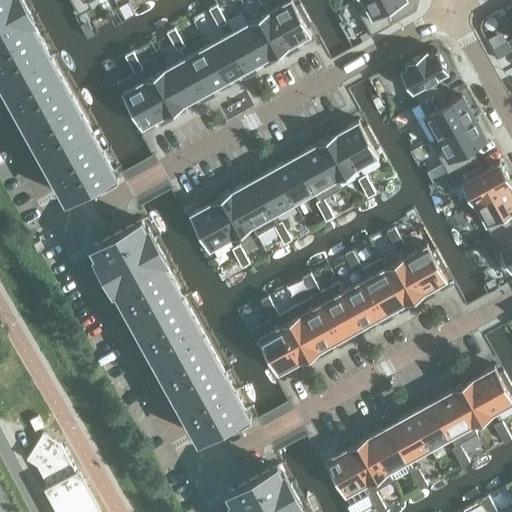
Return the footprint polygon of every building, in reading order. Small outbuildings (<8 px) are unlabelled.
[(0,0),(0,35),(1,35),(10,52),(11,54),(21,71),(22,73),(31,90),(32,92),(42,109),(43,111),(52,128),(62,146),(45,156),(67,196),(114,170),(31,19),(33,18),(22,0),(0,0)] [(71,0),(79,13),(92,6),(89,0),(71,0)] [(293,0),(263,0),(264,0),(269,8),(293,51),(299,47),(296,42),(312,33),(308,26),(312,24),(299,1),(295,3),(293,0)] [(352,0),(371,34),(392,22),(385,10),(403,0),(352,0)] [(209,7),(214,16),(222,12),(217,3),(209,7)] [(269,8),(248,20),(269,57),(283,48),(287,54),(293,51),(269,8)] [(226,21),(222,12),(214,16),(219,25),(226,21)] [(269,57),(248,20),(227,31),(248,68),(251,74),(257,71),(254,65),(269,57)] [(172,40),(180,35),(175,26),(167,31),(172,40)] [(248,68),(227,31),(206,43),(227,80),(241,72),(245,78),(251,74),(248,68)] [(185,44),(180,35),(172,40),(177,49),(185,44)] [(507,41),(493,48),(498,57),(511,49),(507,41)] [(212,88),(227,80),(206,43),(185,55),(206,91),(209,97),(215,94),(212,88)] [(407,65),(400,69),(414,95),(419,103),(439,90),(433,79),(449,71),(437,48),(430,52),(428,48),(405,60),(407,65)] [(130,63),(138,59),(133,50),(125,54),(130,63)] [(206,91),(185,55),(164,66),(185,103),(199,95),(203,101),(209,97),(206,91)] [(143,67),(138,59),(130,63),(135,71),(139,69),(140,69),(143,67)] [(144,78),(143,78),(167,121),(173,117),(170,111),(185,103),(164,66),(144,78)] [(143,78),(144,78),(140,69),(139,69),(135,71),(117,81),(126,97),(121,100),(134,122),(138,120),(142,127),(157,118),(161,124),(167,121),(143,78)] [(439,90),(419,103),(437,136),(430,140),(474,115),(462,93),(446,102),(439,90)] [(486,137),(474,115),(430,140),(442,162),(448,173),(477,157),(470,146),(486,137)] [(340,120),(333,124),(357,167),(379,155),(375,148),(379,145),(367,123),(362,125),(359,118),(343,126),(340,120)] [(357,167),(333,124),(327,127),(330,133),(316,142),(336,178),(357,167)] [(298,144),(292,147),(315,190),(320,199),(324,196),(341,187),(336,178),(316,142),(301,150),(298,144)] [(294,202),(315,190),(292,147),(285,151),(288,157),(274,165),(294,202)] [(461,181),(473,203),(511,181),(499,160),(483,169),(477,157),(456,169),(462,180),(461,181)] [(294,202),(274,165),(259,173),(256,167),(250,171),(273,213),(274,213),(294,202)] [(273,213),(250,171),(243,174),(247,180),(232,188),(252,225),(257,234),(274,224),(279,222),(279,221),(274,213),(273,213)] [(363,186),(371,182),(366,173),(358,177),(363,186)] [(511,221),(507,212),(511,209),(511,184),(511,183),(511,182),(511,181),(473,203),(474,203),(493,235),(511,224),(511,221)] [(375,191),(371,182),(363,186),(368,195),(375,191)] [(252,225),(232,188),(217,196),(214,190),(208,194),(231,236),(252,225)] [(193,219),(189,221),(201,244),(206,241),(210,249),(231,237),(208,194),(201,197),(205,203),(189,212),(193,219)] [(321,210),(329,205),(324,196),(316,201),(321,210)] [(334,214),(329,205),(321,210),(326,218),(334,214)] [(200,436),(247,410),(163,259),(165,258),(148,227),(146,228),(141,218),(94,244),(99,254),(97,255),(114,286),(116,285),(200,436)] [(279,233),(287,228),(282,219),(279,221),(279,222),(274,224),(279,233)] [(511,224),(493,235),(485,239),(504,274),(511,270),(511,269),(511,224)] [(400,234),(395,226),(391,228),(387,230),(392,239),(400,234)] [(292,238),(287,228),(279,233),(284,242),(292,238)] [(404,243),(400,234),(392,239),(397,248),(401,245),(404,243)] [(448,269),(435,246),(431,249),(427,242),(405,254),(429,296),(435,293),(432,287),(448,278),(444,271),(448,269)] [(237,256),(245,252),(240,243),(232,247),(237,256)] [(358,257),(353,249),(349,251),(345,253),(350,262),(358,257)] [(250,261),(245,252),(237,256),(242,265),(250,261)] [(429,296),(405,254),(385,265),(380,257),(405,302),(419,294),(423,300),(429,296)] [(362,266),(358,257),(350,262),(355,271),(358,269),(359,268),(362,266)] [(405,302),(380,257),(362,266),(359,268),(387,320),(393,316),(390,310),(405,302)] [(387,320),(359,268),(358,269),(363,277),(343,288),(338,280),(363,325),(377,317),(381,323),(387,320)] [(315,281),(311,272),(307,274),(303,276),(308,285),(315,281)] [(338,280),(320,290),(317,292),(345,343),(351,339),(348,333),(363,325),(338,280)] [(320,290),(315,281),(308,285),(313,294),(317,292),(320,290)] [(317,292),(313,294),(296,303),(321,349),(336,340),(339,346),(345,343),(317,292)] [(274,304),(269,295),(265,297),(261,299),(266,308),(274,304)] [(279,313),(275,315),(279,323),(303,366),(309,363),(306,357),(321,349),(296,303),(279,313)] [(279,313),(274,304),(266,308),(271,317),(275,315),(279,313)] [(271,317),(253,327),(258,335),(261,342),(257,345),(270,367),(274,365),(278,372),(293,364),(297,370),(303,366),(279,323),(275,315),(271,317)] [(479,372),(476,366),(469,370),(493,412),(511,401),(511,394),(511,393),(511,392),(511,384),(503,368),(498,370),(494,363),(479,372)] [(493,412),(469,370),(463,373),(466,379),(452,387),(477,432),(473,423),(493,412)] [(477,432),(452,387),(437,395),(434,389),(427,393),(456,444),(460,442),(477,432)] [(456,444),(427,393),(421,396),(424,402),(410,410),(430,447),(451,436),(455,444),(456,444)] [(430,447),(410,410),(395,418),(392,413),(385,416),(409,459),(430,447)] [(409,459),(385,416),(379,420),(382,426),(368,434),(393,479),(389,470),(409,459)] [(498,421),(494,423),(499,432),(507,428),(502,419),(498,421)] [(507,428),(499,432),(504,441),(508,438),(511,436),(507,428)] [(50,486),(77,472),(61,441),(43,431),(27,457),(37,463),(50,486)] [(393,479),(368,434),(353,442),(350,436),(343,439),(372,491),(376,488),(393,479)] [(372,491),(343,439),(337,443),(340,449),(325,457),(329,464),(325,467),(337,489),(341,487),(345,494),(346,494),(350,503),(368,493),(372,491)] [(455,444),(452,446),(457,455),(465,451),(460,442),(456,444),(455,444)] [(465,451),(457,455),(462,464),(466,462),(469,460),(465,451)] [(235,499),(233,500),(239,511),(303,511),(299,504),(301,503),(284,472),(282,473),(277,464),(230,490),(235,499)] [(104,511),(80,465),(44,484),(54,503),(59,511),(104,511)] [(414,467),(410,469),(415,478),(423,474),(418,465),(414,467)] [(423,474),(415,478),(420,487),(424,485),(427,483),(423,474)] [(372,491),(368,493),(373,502),(381,497),(376,488),(372,491)] [(485,496),(481,498),(486,507),(493,503),(488,494),(485,496)] [(381,497),(373,502),(378,510),(382,508),(385,506),(381,497)] [(493,503),(486,507),(488,511),(498,511),(493,503)]
